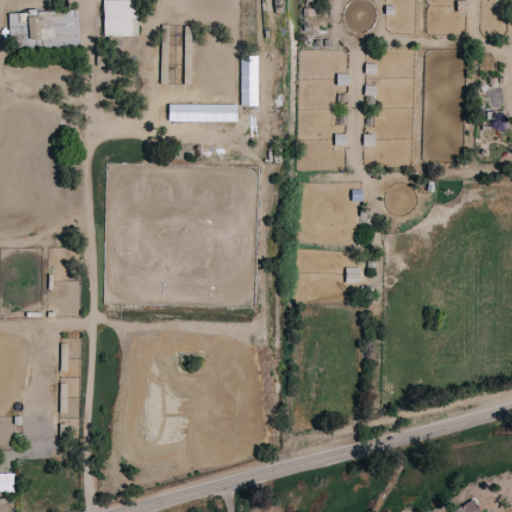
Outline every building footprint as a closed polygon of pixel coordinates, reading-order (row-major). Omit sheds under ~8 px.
[(136,0),(108,0),(103,0),(103,36),(137,36),(136,0)] [(167,67),(168,25),(161,25),(159,83),(174,84),(174,68),(167,67)] [(358,268),(345,267),(345,282),(358,283),(358,268)] [(0,491),(14,491),(13,472),(0,473),(0,491)] [(452,511),(480,511),(475,501),(452,511)]
